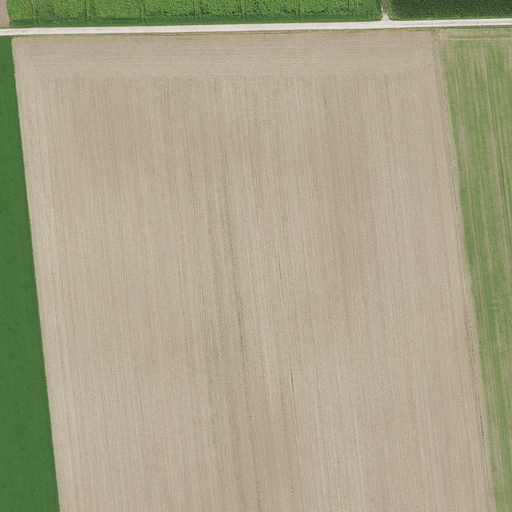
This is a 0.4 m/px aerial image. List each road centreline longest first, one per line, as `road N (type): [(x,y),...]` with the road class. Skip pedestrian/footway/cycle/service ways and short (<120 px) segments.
road 1 (track): [(0,33),(511,20)]
road 2 (track): [(126,30),(177,511)]
